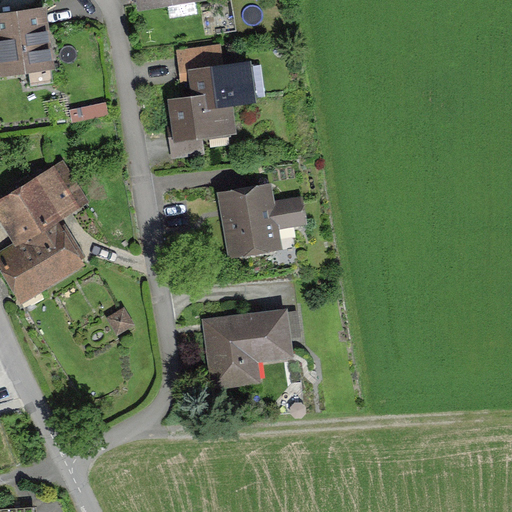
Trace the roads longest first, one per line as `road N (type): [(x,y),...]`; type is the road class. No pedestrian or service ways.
road 1 (residential): [(102,0),(123,62),(176,376),(154,413),(64,463)]
road 2 (unclassified): [(0,326),(14,382),(64,463)]
